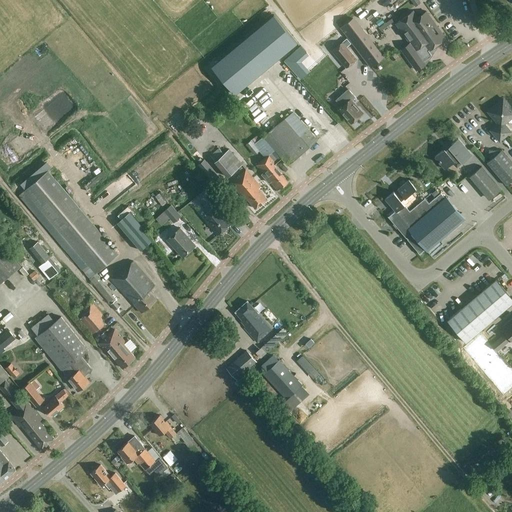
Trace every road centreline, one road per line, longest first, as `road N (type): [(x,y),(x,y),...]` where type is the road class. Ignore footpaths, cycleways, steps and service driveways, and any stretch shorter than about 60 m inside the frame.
road 1 (primary): [(1,511),(113,416),(248,258),(332,181)]
road 2 (track): [(0,180),(161,363)]
road 3 (primary): [(332,181),(511,43)]
road 4 (unclassified): [(481,232),(418,284),(332,181)]
